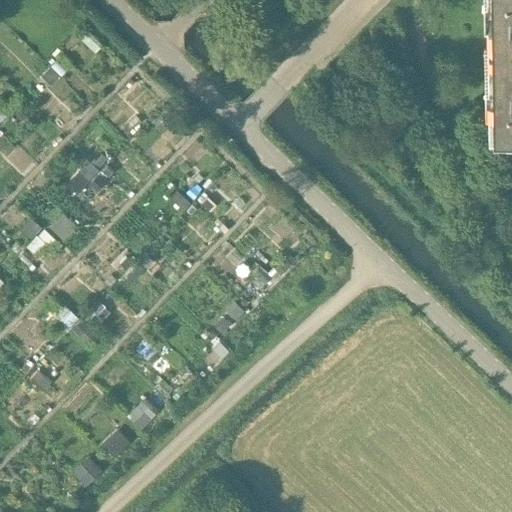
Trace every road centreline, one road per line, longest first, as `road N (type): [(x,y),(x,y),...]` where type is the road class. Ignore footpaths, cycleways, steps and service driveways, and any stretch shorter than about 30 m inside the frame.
road 1 (unclassified): [(239,123),(511,387)]
road 2 (unclassified): [(111,0),(239,123)]
road 3 (unclassified): [(239,123),(365,0)]
